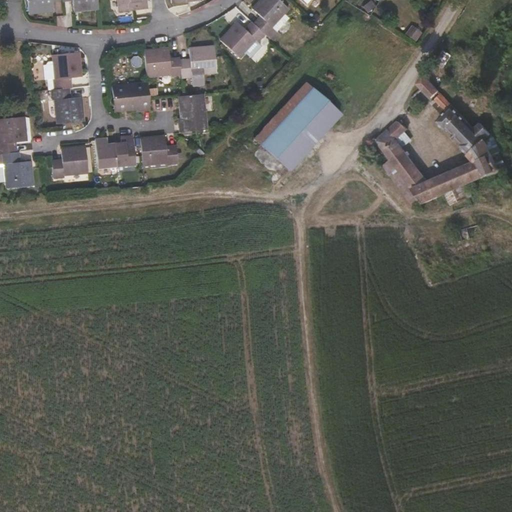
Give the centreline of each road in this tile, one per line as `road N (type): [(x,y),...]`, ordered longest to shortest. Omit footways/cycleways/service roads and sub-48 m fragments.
road 1 (track): [(345,153),(402,212),(421,220),(484,210),(511,222)]
road 2 (residential): [(454,0),(368,133)]
road 3 (residential): [(91,40),(161,31),(231,0)]
